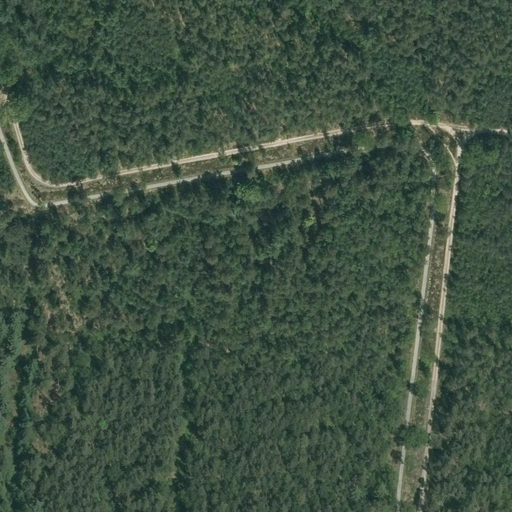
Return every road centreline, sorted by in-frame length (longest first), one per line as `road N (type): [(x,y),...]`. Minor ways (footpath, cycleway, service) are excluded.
road 1 (track): [(462,122),(390,112),(34,180),(0,70)]
road 2 (track): [(462,122),(420,511)]
